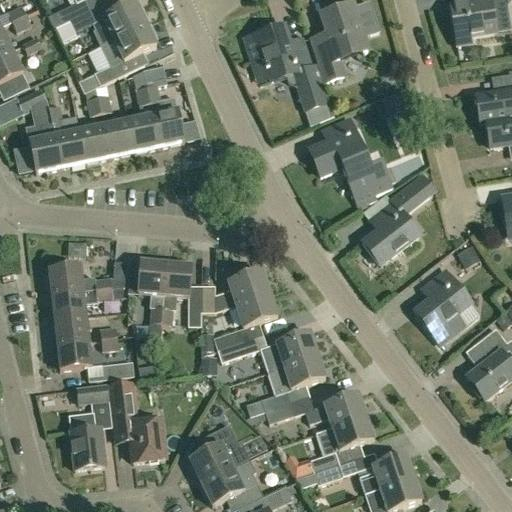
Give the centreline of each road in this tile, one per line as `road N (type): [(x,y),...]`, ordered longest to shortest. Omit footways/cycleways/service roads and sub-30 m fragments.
road 1 (residential): [(505,511),(292,239)]
road 2 (residential): [(292,239),(10,217)]
road 3 (residential): [(292,239),(181,18)]
road 4 (residential): [(463,233),(400,0)]
road 5 (residential): [(45,511),(0,349)]
